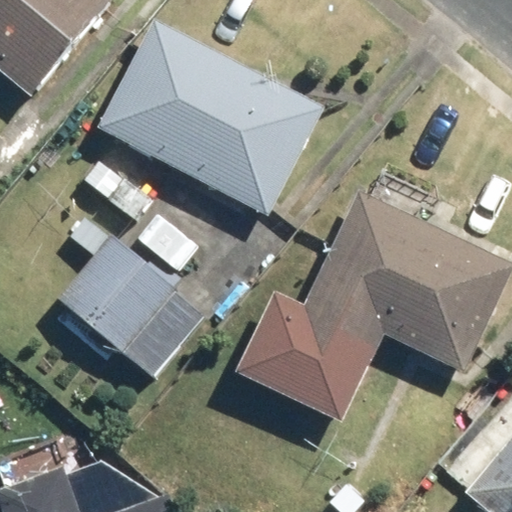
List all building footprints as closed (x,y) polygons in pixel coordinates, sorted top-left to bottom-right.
[(88,0),(0,0),(0,71),(27,93),(98,8),(88,0)] [(154,43),(108,131),(254,207),(301,118),(154,43)] [(101,163),(83,184),(134,227),(157,200),(141,186),(136,192),(101,163)] [(336,429),(380,342),(454,376),(500,278),(352,209),(329,257),(313,249),(245,384),(336,429)] [(111,251),(63,305),(135,368),(183,314),(111,251)] [(511,511),(511,444),(465,500),(479,511),(511,511)] [(156,511),(154,511),(80,511),(72,486),(7,508),(8,511),(156,511)]
